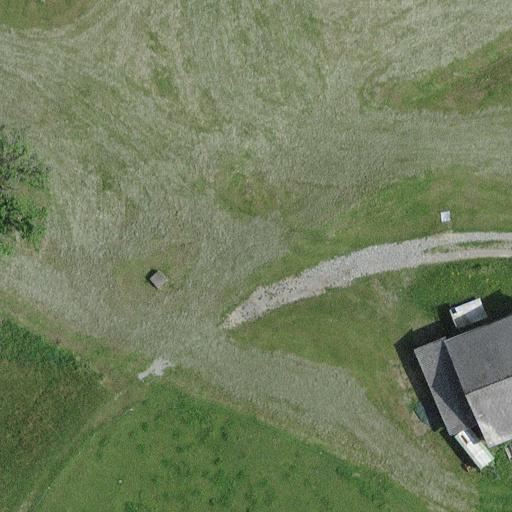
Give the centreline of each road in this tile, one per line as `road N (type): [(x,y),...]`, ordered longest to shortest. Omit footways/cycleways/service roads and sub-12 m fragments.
road 1 (track): [(0,45),(60,78),(210,208),(263,241),(358,266)]
road 2 (track): [(358,266),(511,249)]
